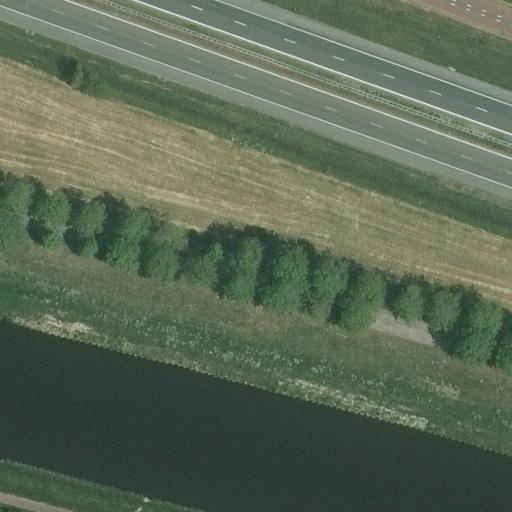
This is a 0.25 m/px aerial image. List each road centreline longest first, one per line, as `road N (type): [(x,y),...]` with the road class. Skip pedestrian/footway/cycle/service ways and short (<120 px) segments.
road 1 (unclassified): [(511,345),(0,216)]
road 2 (motorway): [(15,0),(511,175)]
road 3 (motorway): [(511,121),(169,0)]
